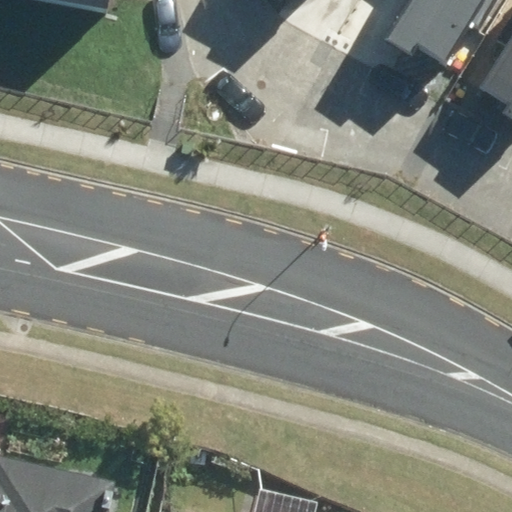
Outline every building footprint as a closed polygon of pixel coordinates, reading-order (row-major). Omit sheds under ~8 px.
[(109,0),(37,0),(107,13),(109,0)] [(409,0),(383,43),(408,58),(416,46),(443,62),(480,0),(409,0)] [(511,33),(482,84),(511,102),(503,118),(511,123),(511,33)] [(103,511),(109,491),(0,461),(0,511),(103,511)] [(298,511),(301,501),(262,493),(257,511),(298,511)]
